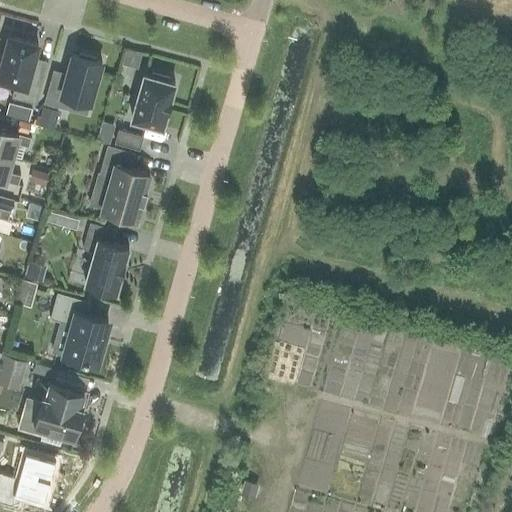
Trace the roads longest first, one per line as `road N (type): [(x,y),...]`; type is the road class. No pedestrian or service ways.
road 1 (unclassified): [(252,34),(140,434),(99,511)]
road 2 (residential): [(133,0),(252,34)]
